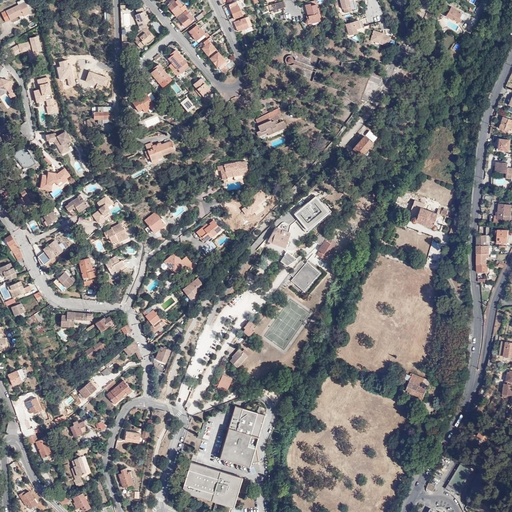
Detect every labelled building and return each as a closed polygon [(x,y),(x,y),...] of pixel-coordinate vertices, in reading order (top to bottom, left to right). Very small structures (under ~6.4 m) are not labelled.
[(187,7),(184,4),(182,6),(178,0),(176,0),(175,1),(173,0),(171,0),(169,1),(169,2),(167,4),(174,13),(177,16),(187,7)] [(347,0),(339,0),(341,8),(343,8),(344,13),(351,11),(347,0)] [(31,12),(26,1),(1,13),(5,22),(23,13),(24,16),(31,12)] [(236,1),(228,4),(234,18),(242,15),(236,1)] [(285,7),(283,1),(271,4),(274,12),(278,11),(277,9),(285,7)] [(310,5),(309,3),(305,5),(308,18),(306,18),(307,23),(312,22),(312,23),(320,21),(316,4),(310,5)] [(146,24),(148,22),(147,20),(150,19),(148,13),(147,13),(145,9),(144,9),(142,6),(137,9),(138,12),(135,13),(137,18),(138,17),(140,20),(139,21),(141,25),(142,27),(146,24)] [(446,16),(458,22),(460,19),(458,18),(461,12),(451,6),(446,16)] [(186,10),(178,16),(177,17),(184,26),(190,22),(190,21),(193,19),(186,10)] [(198,20),(204,16),(203,15),(206,12),(204,10),(195,16),(198,20)] [(211,13),(205,17),(208,21),(214,17),(211,13)] [(236,25),(238,31),(248,26),(247,25),(245,18),(244,17),(234,22),(236,25)] [(362,26),(368,24),(366,17),(359,19),(362,26)] [(348,35),(352,33),(351,30),(355,29),(360,27),(358,19),(345,23),(348,35)] [(150,29),(146,24),(142,27),(141,28),(142,30),(149,37),(151,40),(154,37),(148,30),(150,29)] [(197,40),(204,34),(205,33),(200,26),(199,27),(197,25),(189,31),(197,40)] [(223,32),(221,27),(211,34),(214,38),(223,32)] [(149,37),(142,30),(139,32),(137,35),(137,36),(136,39),(136,40),(135,42),(140,48),(144,45),(143,42),(149,37)] [(381,35),(382,33),(373,30),(371,38),(379,41),(378,43),(387,46),(390,38),(385,36),(381,35)] [(28,48),(28,49),(31,59),(40,56),(38,51),(42,49),(38,35),(30,37),(31,41),(23,43),(24,49),(28,48)] [(212,39),(210,36),(204,42),(206,45),(203,47),(209,55),(216,49),(209,41),(212,39)] [(21,51),(28,49),(28,48),(24,49),(23,43),(19,44),(21,51)] [(14,55),(21,51),(19,44),(11,48),(14,55)] [(181,72),(189,65),(176,48),(171,53),(172,55),(169,58),(181,72)] [(217,66),(218,65),(225,60),(218,52),(211,58),(217,66)] [(60,68),(57,68),(60,81),(67,79),(69,87),(76,85),(71,64),(68,65),(67,60),(58,62),(60,68)] [(218,65),(222,69),(226,67),(224,65),(227,63),(225,60),(218,65)] [(221,70),(225,74),(236,65),(233,61),(226,67),(222,69),(221,70)] [(160,83),(169,75),(159,63),(154,68),(155,69),(151,72),(160,83)] [(169,66),(175,73),(177,75),(179,74),(171,63),(169,66)] [(89,71),(85,81),(95,85),(95,83),(106,87),(109,78),(89,71)] [(46,100),(52,98),(48,83),(49,83),(48,77),(37,80),(39,86),(40,85),(40,87),(43,86),(43,89),(41,89),(34,91),(36,102),(46,100)] [(8,83),(9,81),(9,80),(0,78),(0,87),(7,89),(9,93),(12,91),(14,89),(12,86),(11,87),(8,83)] [(203,96),(210,90),(200,79),(193,84),(197,89),(203,96)] [(397,92),(401,85),(395,81),(391,89),(397,92)] [(146,108),(148,110),(149,110),(151,114),(158,109),(156,105),(154,106),(147,94),(142,97),(143,98),(138,102),(137,100),(133,103),(139,113),(143,110),(146,108)] [(187,96),(180,102),(188,111),(195,105),(187,96)] [(94,119),(98,118),(113,118),(114,118),(114,111),(111,111),(111,106),(99,107),(98,111),(93,111),(94,119)] [(256,120),(257,123),(270,118),(271,120),(258,126),(260,131),(256,132),(258,137),(267,133),(273,130),(274,133),(286,127),(284,121),(278,123),(276,120),(280,118),(278,114),(281,113),(279,108),(256,120)] [(511,133),(511,131),(511,119),(504,117),(500,128),(511,133)] [(270,118),(257,123),(258,126),(271,120),(270,118)] [(183,126),(181,121),(174,124),(177,130),(183,126)] [(0,135),(3,135),(4,139),(5,142),(12,140),(8,126),(0,129),(0,135)] [(60,152),(69,147),(66,142),(70,140),(66,131),(57,136),(55,133),(46,135),(47,141),(48,140),(54,139),(56,144),(60,152)] [(374,143),(364,135),(352,148),(362,156),(374,143)] [(30,142),(26,137),(22,140),(26,145),(31,142),(30,142)] [(510,153),(511,140),(499,138),(497,151),(510,153)] [(147,151),(150,157),(151,160),(157,158),(162,156),(162,155),(174,150),(170,141),(160,144),(160,142),(152,146),(146,148),(147,150),(147,151)] [(27,150),(24,145),(11,154),(20,168),(24,171),(36,163),(28,150),(27,150)] [(248,171),(246,161),(241,162),(241,161),(224,164),(224,165),(218,166),(218,171),(221,170),(222,179),(227,178),(227,177),(243,174),(243,172),(248,171)] [(511,179),(511,175),(511,168),(508,168),(508,163),(496,162),(496,167),(497,167),(497,172),(503,173),(507,174),(506,178),(511,179)] [(62,174),(65,177),(66,177),(66,178),(70,175),(64,168),(60,171),(62,174)] [(62,174),(60,172),(57,174),(56,175),(54,175),(54,173),(48,172),(48,176),(42,175),(40,189),(52,191),(53,184),(54,183),(56,183),(57,183),(58,184),(62,180),(65,177),(62,174)] [(34,206),(25,190),(21,192),(22,195),(21,196),(22,198),(19,199),(23,208),(25,207),(26,210),(34,206)] [(248,204),(242,209),(246,216),(250,213),(251,215),(261,208),(259,205),(265,200),(260,192),(246,201),(248,204)] [(98,202),(101,207),(102,209),(100,210),(99,210),(93,215),(99,223),(110,215),(107,211),(109,210),(107,207),(106,207),(111,204),(106,196),(98,202)] [(414,202),(398,196),(396,199),(413,205),(414,202)] [(68,205),(66,207),(65,207),(72,217),(88,206),(83,199),(79,201),(77,198),(69,203),(67,204),(68,205)] [(288,211),(289,213),(292,216),(305,205),(300,200),(288,211)] [(414,200),(414,202),(413,205),(409,218),(409,221),(409,222),(411,223),(413,222),(414,220),(432,226),(432,227),(434,229),(435,229),(437,228),(442,213),(446,215),(447,210),(444,208),(443,210),(437,208),(436,212),(427,209),(427,207),(421,205),(422,202),(414,200)] [(504,220),(511,220),(511,215),(511,204),(500,203),(499,211),(497,211),(496,215),(491,214),(491,221),(504,222),(504,220)] [(321,209),(313,216),(317,221),(325,214),(321,209)] [(51,221),(57,217),(53,210),(40,218),(43,222),(46,221),(48,225),(52,222),(51,221)] [(287,210),(280,217),(284,221),(289,216),(287,214),(289,213),(288,211),(287,210)] [(160,225),(161,226),(165,223),(155,211),(144,220),(153,231),(160,225)] [(302,225),(311,218),(313,216),(309,211),(298,221),(302,225)] [(311,218),(302,225),(301,226),(305,231),(315,223),(311,218)] [(220,229),(212,220),(206,225),(207,226),(204,229),(202,228),(197,234),(201,238),(203,237),(205,240),(211,235),(213,236),(220,229)] [(286,230),(288,226),(288,224),(286,222),(285,222),(282,221),(277,227),(286,230)] [(121,229),(117,223),(111,227),(112,228),(104,232),(106,237),(109,236),(112,242),(117,239),(118,240),(123,237),(122,236),(127,233),(124,227),(123,228),(121,229)] [(293,228),(288,226),(286,230),(277,227),(276,226),(273,232),(271,230),(269,234),(271,236),(268,240),(269,241),(286,247),(288,240),(291,241),(292,241),(293,239),(292,238),(289,237),(293,228)] [(507,243),(508,230),(498,229),(497,243),(507,243)] [(11,235),(10,232),(3,237),(12,250),(18,246),(11,235)] [(327,235),(323,232),(315,240),(319,243),(321,243),(322,241),(324,241),(319,249),(320,250),(318,254),(327,260),(337,242),(330,238),(331,237),(330,235),(328,237),(327,236),(327,235)] [(123,237),(118,240),(119,242),(129,236),(127,233),(122,236),(123,237)] [(477,244),(488,245),(488,242),(486,242),(486,235),(480,234),(477,235),(477,244)] [(44,249),(52,259),(58,254),(58,255),(64,250),(55,240),(50,244),(44,249)] [(217,247),(213,242),(201,252),(205,257),(217,247)] [(477,252),(488,253),(489,245),(488,245),(477,244),(477,252)] [(18,260),(24,257),(21,250),(14,254),(18,260)] [(280,270),(287,265),(297,258),(287,251),(281,260),(283,262),(279,268),(280,270)] [(181,260),(175,252),(164,261),(165,262),(161,265),(161,267),(163,269),(165,269),(168,266),(174,273),(185,264),(187,267),(188,266),(191,269),(195,265),(193,262),(191,263),(186,256),(181,260)] [(488,256),(488,253),(477,252),(477,256),(477,272),(484,272),(488,272),(489,263),(486,263),(486,256),(488,256)] [(122,259),(120,261),(117,262),(114,256),(105,262),(112,274),(116,272),(117,272),(122,269),(121,267),(125,265),(124,262),(122,259)] [(90,277),(96,275),(95,270),(93,271),(89,258),(78,261),(82,277),(90,274),(90,277)] [(305,263),(301,259),(288,276),(289,278),(292,275),(294,276),(291,279),(304,290),(316,277),(321,272),(308,261),(305,263)] [(10,280),(18,277),(14,268),(11,269),(9,264),(0,268),(0,270),(2,274),(4,273),(6,277),(8,276),(10,280)] [(65,272),(63,270),(58,274),(60,276),(58,278),(67,288),(75,281),(72,277),(70,279),(68,276),(68,277),(64,273),(65,272)] [(91,278),(90,277),(90,274),(82,277),(85,285),(93,283),(92,279),(92,278),(91,278)] [(198,277),(182,288),(189,298),(205,287),(198,277)] [(22,286),(23,285),(21,281),(8,287),(10,291),(11,291),(12,290),(16,297),(33,289),(30,285),(25,287),(23,288),(22,286)] [(20,312),(23,311),(18,302),(10,306),(14,315),(20,312)] [(236,307),(229,303),(222,313),(228,318),(236,307)] [(143,312),(142,312),(152,324),(149,327),(153,332),(157,328),(160,332),(169,324),(167,321),(164,323),(161,319),(158,315),(160,314),(158,311),(155,312),(151,306),(143,312)] [(40,310),(34,314),(39,322),(45,318),(40,310)] [(69,324),(69,325),(74,325),(74,319),(92,320),(92,313),(67,311),(67,315),(61,315),(61,323),(69,324)] [(28,318),(32,325),(38,322),(34,314),(28,318)] [(104,319),(103,317),(95,322),(101,331),(109,326),(111,329),(116,325),(109,315),(104,319)] [(254,324),(250,320),(244,326),(245,328),(243,331),(249,335),(254,329),(252,327),(254,324)] [(131,330),(128,323),(123,325),(125,332),(131,330)] [(0,346),(2,345),(3,347),(4,348),(12,344),(11,341),(5,337),(4,337),(4,333),(2,332),(2,329),(0,328),(0,346)] [(87,337),(84,333),(80,336),(84,342),(88,338),(87,337)] [(97,352),(106,345),(102,340),(85,352),(89,358),(98,353),(97,352)] [(141,358),(135,340),(124,349),(129,356),(136,351),(138,358),(141,358)] [(511,340),(505,340),(503,354),(511,355),(511,340)] [(108,348),(106,345),(97,352),(98,353),(89,358),(90,360),(108,348)] [(171,350),(161,346),(156,357),(166,361),(171,350)] [(247,355),(242,350),(239,348),(232,356),(232,357),(229,360),(236,367),(247,355)] [(120,356),(118,354),(106,364),(108,366),(120,356)] [(111,373),(107,368),(101,372),(104,376),(107,374),(108,375),(111,373)] [(12,385),(22,381),(17,370),(8,374),(12,385)] [(155,378),(162,380),(165,373),(158,370),(155,378)] [(431,379),(413,372),(412,374),(410,379),(406,389),(424,397),(431,379)] [(232,378),(224,375),(218,387),(226,391),(232,378)] [(133,390),(124,380),(107,395),(115,404),(120,400),(119,399),(123,396),(125,397),(133,390)] [(97,389),(90,381),(79,391),(85,398),(97,389)] [(511,384),(505,383),(503,394),(504,395),(504,398),(511,399),(511,396),(511,395),(511,384)] [(448,402),(450,396),(443,393),(440,399),(446,401),(448,402)] [(41,411),(35,397),(26,402),(31,413),(33,412),(34,414),(41,411)] [(446,401),(440,399),(434,414),(440,413),(443,413),(448,402),(446,401)] [(250,459),(257,458),(255,443),(264,415),(235,406),(220,457),(248,466),(249,463),(250,459)] [(78,422),(77,419),(72,421),(74,424),(70,426),(76,436),(88,430),(83,420),(78,422)] [(95,425),(99,431),(106,426),(101,420),(95,425)] [(207,424),(203,423),(200,433),(199,432),(197,438),(202,440),(207,424)] [(140,433),(126,431),(125,440),(139,442),(140,433)] [(493,434),(489,432),(488,434),(482,431),(480,437),(488,440),(490,436),(492,436),(493,434)] [(38,439),(36,434),(28,437),(30,444),(36,441),(36,440),(38,439)] [(38,441),(36,441),(43,461),(44,460),(44,462),(49,460),(50,462),(53,461),(45,438),(38,441)] [(202,440),(199,450),(205,451),(208,441),(202,440)] [(418,451),(404,443),(398,453),(412,461),(418,451)] [(74,474),(86,469),(79,452),(74,454),(74,456),(71,457),(75,467),(72,469),(74,474)] [(242,478),(191,462),(181,492),(233,507),(242,478)] [(470,467),(461,462),(446,489),(458,496),(471,473),(468,471),(470,467)] [(128,473),(126,468),(121,469),(121,473),(118,473),(122,487),(133,485),(130,472),(128,473)] [(85,484),(82,477),(77,480),(75,481),(79,487),(85,484)] [(433,491),(435,484),(428,482),(426,489),(433,491)] [(37,504),(29,491),(25,493),(24,491),(19,495),(28,509),(37,504)] [(82,506),(84,510),(90,508),(82,493),(73,498),(75,503),(78,508),(80,506),(82,506)] [(66,497),(58,501),(62,505),(69,501),(66,497)]
